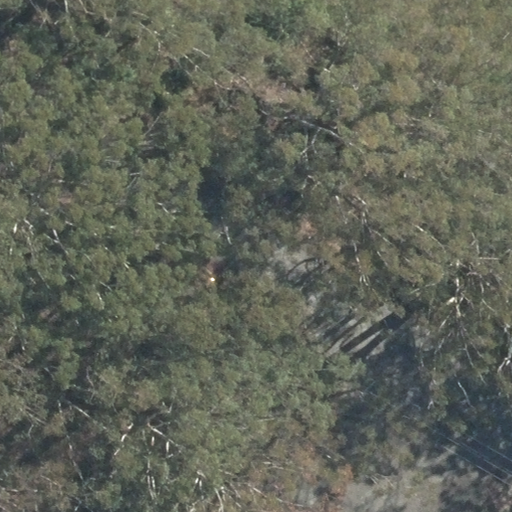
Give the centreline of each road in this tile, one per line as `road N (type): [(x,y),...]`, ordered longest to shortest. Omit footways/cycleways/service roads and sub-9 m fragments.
road 1 (residential): [(0,68),(511,362)]
road 2 (track): [(357,511),(491,440),(511,419)]
